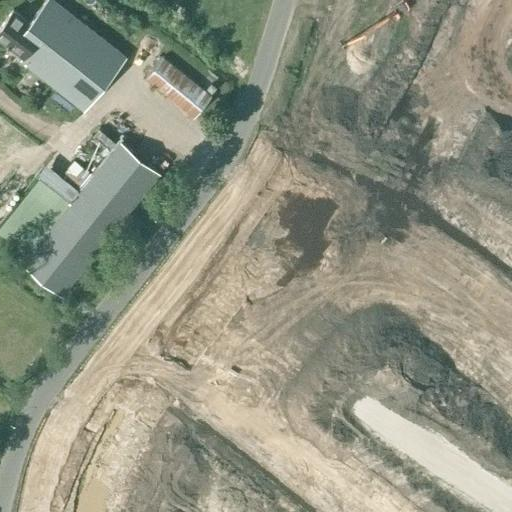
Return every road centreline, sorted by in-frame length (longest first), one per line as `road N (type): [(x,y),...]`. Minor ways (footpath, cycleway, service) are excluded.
road 1 (unclassified): [(0,494),(13,437),(36,397),(233,135),(279,0)]
road 2 (residential): [(508,511),(364,412)]
